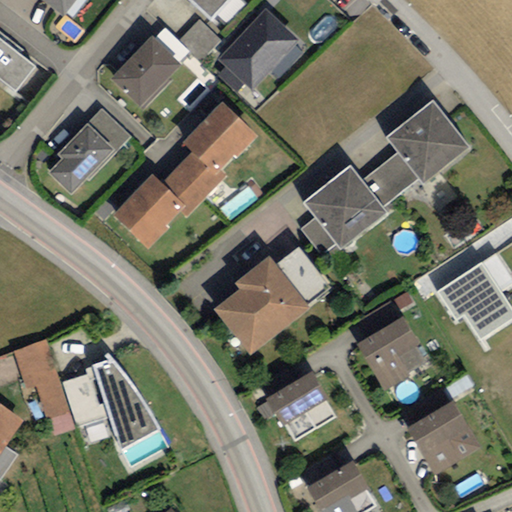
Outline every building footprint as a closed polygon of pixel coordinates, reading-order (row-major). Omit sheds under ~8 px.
[(34,0),(63,23),(82,0),(34,0)] [(183,0),(211,26),(236,0),(183,0)] [(299,47),(266,15),(218,66),(251,97),(299,47)] [(222,41),(199,19),(176,43),(189,56),(192,53),(201,63),(222,41)] [(152,41),(114,82),(145,111),(183,70),(152,41)] [(35,73),(0,44),(0,84),(16,97),(35,73)] [(433,107),(387,144),(423,189),(469,152),(433,107)] [(222,108),(183,149),(192,158),(215,182),(221,176),(232,162),(236,167),(257,142),(222,108)] [(48,179),(70,200),(114,155),(87,129),(57,160),(62,164),(48,179)] [(192,158),(161,189),(185,213),(180,218),(186,224),(228,183),(221,176),(215,182),(192,158)] [(352,171),(304,209),(339,254),(387,216),(352,171)] [(161,189),(152,181),(112,222),(147,256),(168,234),(166,232),(180,218),(185,213),(161,189)] [(283,264),(314,305),(333,291),(302,250),(283,264)] [(310,315),(268,262),(234,289),(239,296),(214,315),(250,362),(310,315)] [(403,324),(357,349),(383,397),(410,382),(407,376),(426,365),(403,324)] [(110,364),(85,371),(87,378),(61,386),(77,432),(110,422),(121,454),(160,436),(143,403),(121,374),(110,364)] [(312,378),(266,406),(283,434),(286,432),(295,447),(339,421),(312,378)] [(453,408),(407,433),(433,481),(459,467),(457,463),(480,451),(467,428),(465,429),(453,408)] [(0,409),(0,456),(23,426),(0,409)] [(129,466),(153,458),(148,444),(124,453),(129,466)] [(352,468),(307,494),(316,511),(371,511),(375,510),(367,496),(368,495),(352,468)]
